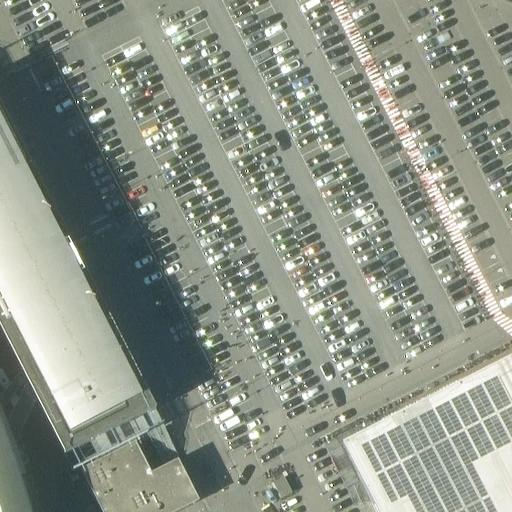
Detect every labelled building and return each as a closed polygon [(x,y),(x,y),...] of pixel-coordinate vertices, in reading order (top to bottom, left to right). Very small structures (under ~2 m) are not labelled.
[(154,412),(0,110),(0,335),(62,459),(154,412)] [(511,511),(511,358),(340,446),(373,511),(511,511)] [(0,511),(41,511),(40,507),(27,463),(0,399),(0,511)] [(133,445),(79,473),(86,486),(98,511),(180,511),(197,503),(176,462),(149,476),(133,445)] [(291,494),(283,479),(272,484),(280,500),(291,494)]
